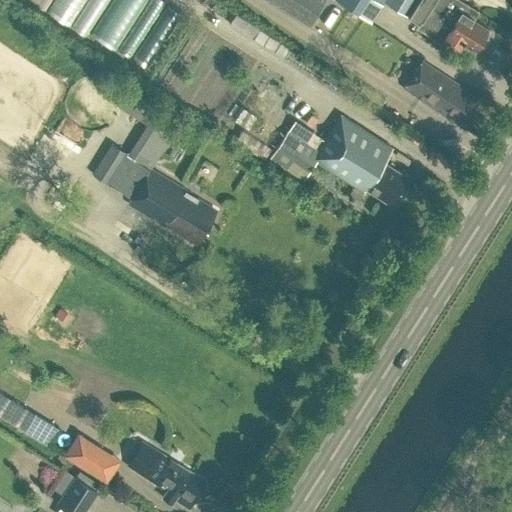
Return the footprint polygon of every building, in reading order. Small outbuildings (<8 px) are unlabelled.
[(54,0),(43,21),(56,28),(71,0),(54,0)] [(323,0),(267,0),(307,25),(323,0)] [(482,34),(484,36),(490,27),(486,25),(487,25),(473,16),(478,8),(465,0),(344,0),(369,15),(372,11),(378,0),(386,0),(420,22),(417,26),(438,40),(441,34),(458,45),(461,40),(473,48),(482,34)] [(459,121),(477,93),(422,57),(402,87),(440,112),(442,110),(459,121)] [(391,203),(409,175),(382,158),(391,145),(340,112),(311,156),(362,189),(364,186),(391,203)] [(317,147),(287,128),(268,158),(302,180),(314,160),(310,158),(317,147)] [(263,158),(270,147),(241,129),(234,140),(263,158)] [(134,157),(127,152),(110,141),(103,151),(91,170),(115,186),(134,157)] [(148,166),(134,157),(115,186),(129,195),(126,200),(194,241),(215,207),(150,165),(148,166)] [(46,444),(58,426),(35,412),(24,430),(46,444)] [(0,418),(0,440),(15,449),(25,432),(1,418),(0,418)] [(193,499),(205,480),(158,451),(143,474),(168,490),(166,493),(188,507),(193,499)] [(69,511),(80,511),(94,492),(70,477),(54,502),(69,511)] [(145,511),(163,511),(160,511),(164,498),(143,491),(139,502),(148,505),(145,511)]
